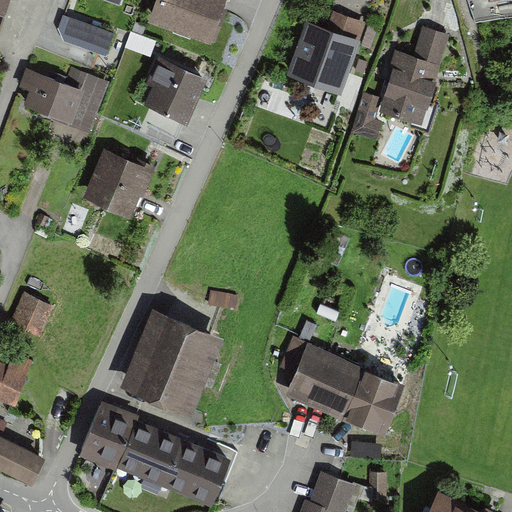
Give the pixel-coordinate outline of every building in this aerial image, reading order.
[(9,0),(0,0),(0,27),(6,9),(9,0)] [(224,0),(154,0),(150,15),(212,37),(224,0)] [(325,32),(303,24),(283,78),(339,98),(365,26),(331,14),(325,32)] [(67,16),(59,38),(109,55),(116,33),(67,16)] [(380,101),(362,96),(350,134),(352,135),(375,143),(383,119),(418,130),(448,37),(423,29),(413,59),(395,54),(380,101)] [(148,85),(155,88),(147,106),(190,125),(211,79),(160,57),(148,85)] [(21,86),(31,90),(25,105),(52,116),(52,118),(90,133),(110,81),(72,67),(66,83),(28,68),(21,86)] [(146,170),(100,152),(79,204),(125,223),(146,170)] [(110,217),(101,234),(124,246),(133,228),(110,217)] [(55,304),(25,290),(11,322),(42,335),(55,304)] [(227,339),(155,309),(122,388),(194,418),(227,339)] [(406,380),(308,339),(286,391),(384,432),(406,380)] [(35,362),(0,348),(0,400),(17,407),(35,362)] [(231,454),(137,416),(139,411),(102,396),(80,451),(117,466),(119,463),(212,501),(231,454)] [(46,453),(0,431),(0,464),(33,480),(46,453)] [(348,511),(358,488),(320,474),(305,511),(348,511)] [(464,511),(432,495),(423,511),(464,511)]
